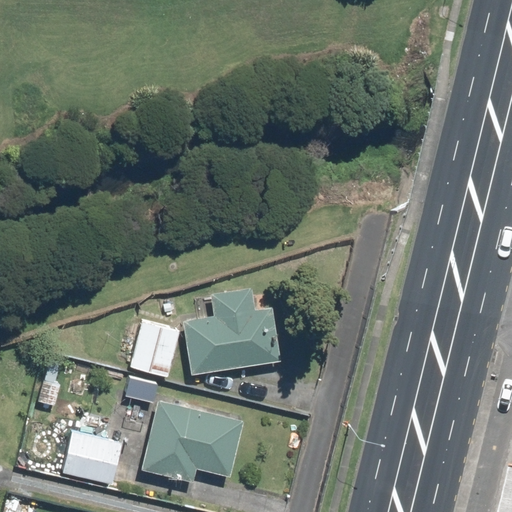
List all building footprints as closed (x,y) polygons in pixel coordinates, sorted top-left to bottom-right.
[(217,310),(186,314),(193,367),(285,355),(278,301),(258,304),(255,281),(214,286),(217,310)] [(181,325),(143,316),(131,361),(183,375),(188,354),(174,351),(181,325)] [(82,400),(45,392),(41,411),(78,419),(82,400)] [(245,414),(160,395),(143,467),(198,479),(201,463),(232,470),(245,414)] [(119,417),(83,409),(80,425),(70,423),(60,467),(115,479),(124,438),(115,436),(119,417)]
